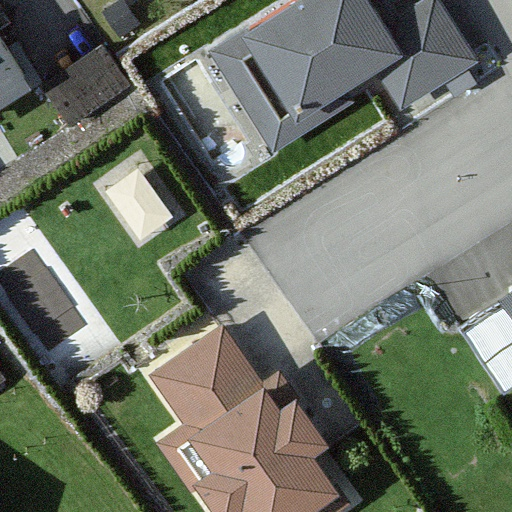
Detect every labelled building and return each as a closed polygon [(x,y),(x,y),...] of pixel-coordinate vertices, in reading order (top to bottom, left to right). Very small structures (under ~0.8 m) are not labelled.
[(423,0),(380,26),(364,0),(288,0),(213,46),(276,147),(352,101),(340,81),(369,63),(395,104),(469,59),(432,0),(423,0)] [(73,113),(133,75),(105,30),(45,68),(73,113)] [(0,100),(30,82),(1,35),(0,35),(0,100)] [(115,168),(140,218),(170,204),(145,153),(115,168)] [(511,284),(452,323),(492,386),(511,373),(511,284)] [(224,319),(146,370),(178,418),(149,437),(197,511),(330,511),(344,503),(309,449),(327,436),(282,367),(263,379),(224,319)]
